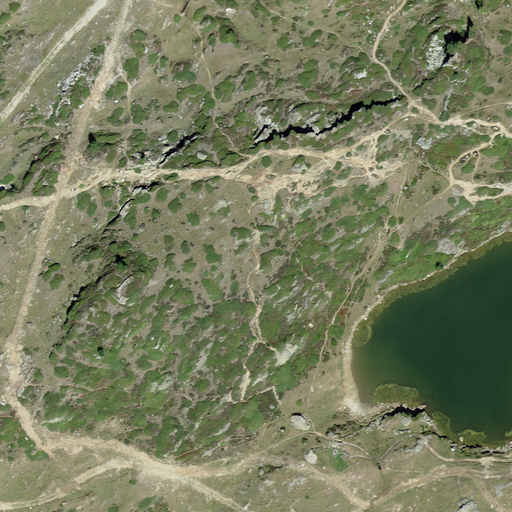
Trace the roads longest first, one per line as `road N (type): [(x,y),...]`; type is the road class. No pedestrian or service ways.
road 1 (track): [(244,511),(183,477),(129,463),(44,499),(0,506)]
road 2 (track): [(360,511),(386,491),(461,470),(511,471)]
road 3 (track): [(103,0),(0,116)]
